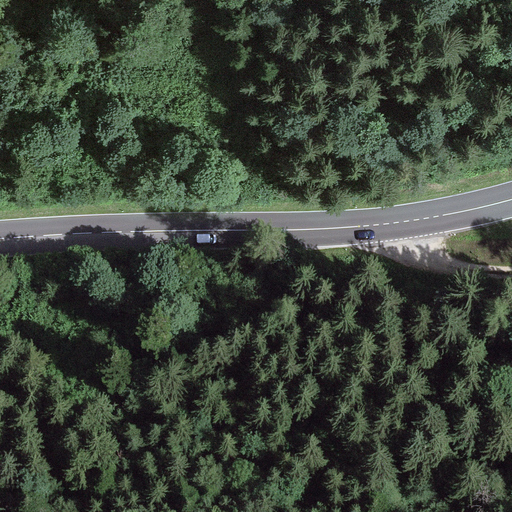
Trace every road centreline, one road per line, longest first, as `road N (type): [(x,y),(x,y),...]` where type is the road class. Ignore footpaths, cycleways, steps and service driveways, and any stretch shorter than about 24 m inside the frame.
road 1 (primary): [(0,239),(381,223),(511,201)]
road 2 (track): [(381,223),(441,260),(511,272)]
